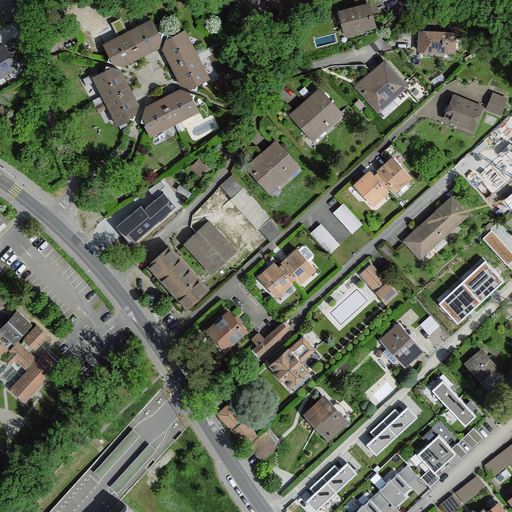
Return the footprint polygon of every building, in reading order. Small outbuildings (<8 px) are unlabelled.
[(269,0),(257,15),(271,27),(294,0),(269,0)] [(315,0),(294,0),(271,27),(283,38),(315,0)] [(341,12),(346,32),(374,24),(369,5),(341,12)] [(153,20),(129,32),(141,56),(144,54),(159,46),(164,33),(158,31),(153,20)] [(172,64),(173,67),(197,55),(184,30),(174,36),(168,34),(164,48),(172,64)] [(104,45),(110,56),(108,61),(122,66),(132,61),(141,56),(129,32),(104,45)] [(456,34),(420,32),(420,51),(455,52),(456,34)] [(0,46),(0,73),(20,62),(8,42),(0,46)] [(197,55),(173,67),(178,76),(183,85),(197,90),(199,85),(209,79),(197,55)] [(372,74),(358,87),(379,110),(406,86),(386,63),(372,74)] [(120,70),(107,65),(105,71),(94,76),(106,101),(130,89),(125,79),(120,70)] [(132,92),(130,89),(106,101),(119,125),(130,120),(129,118),(134,120),(139,106),(132,92)] [(170,96),(163,99),(175,123),(199,110),(194,100),(196,94),(182,89),(170,96)] [(295,113),(293,115),(314,138),(341,113),(320,91),(307,102),(295,113)] [(482,107),(455,97),(447,117),(473,128),(482,107)] [(160,101),(146,108),(142,122),(143,122),(147,124),(145,125),(150,135),(175,123),(163,99),(160,101)] [(387,115),(401,105),(396,99),(383,110),(387,115)] [(505,106),(491,100),(487,109),(501,114),(505,106)] [(17,122),(12,114),(3,119),(9,128),(17,122)] [(297,166),(276,143),(275,144),(263,155),(249,167),(270,190),(297,166)] [(378,172),(379,172),(385,180),(382,183),(387,189),(391,186),(395,191),(411,176),(394,158),(378,172)] [(372,171),(356,185),(373,204),(388,190),(387,189),(382,183),(385,180),(379,172),(376,176),(372,171)] [(234,173),(220,185),(232,197),(243,187),(245,185),(234,173)] [(154,184),(140,194),(145,202),(160,192),(154,184)] [(270,216),(243,187),(232,197),(230,199),(257,228),(270,216)] [(452,198),(428,221),(443,237),(467,215),(452,198)] [(344,203),(333,212),(353,233),(363,225),(344,203)] [(110,213),(104,206),(101,208),(106,215),(110,213)] [(126,214),(124,216),(135,228),(138,225),(141,229),(152,218),(142,207),(130,218),(126,214)] [(124,216),(114,224),(115,225),(126,237),(127,238),(136,230),(135,228),(124,216)] [(273,217),(260,229),(271,241),(284,229),(273,217)] [(237,250),(210,221),(200,230),(227,260),(237,250)] [(443,237),(428,221),(406,240),(421,258),(434,246),(443,237)] [(322,223),(311,232),(330,253),(340,244),(322,223)] [(126,237),(115,225),(111,229),(122,242),(126,237)] [(213,260),(219,267),(227,260),(200,230),(192,237),(197,244),(202,240),(210,249),(217,257),(213,260)] [(210,249),(202,240),(197,244),(192,237),(185,243),(199,258),(210,249)] [(448,242),(443,237),(434,246),(439,251),(448,242)] [(189,268),(169,247),(151,264),(170,285),(189,268)] [(217,257),(210,249),(199,258),(213,273),(219,267),(213,260),(217,257)] [(299,249),(283,263),(289,270),(296,278),(300,282),(316,268),(299,249)] [(458,325),(505,282),(486,261),(439,304),(458,325)] [(276,263),(260,277),(277,296),(292,282),(285,273),(279,267),(276,263)] [(289,270),(283,263),(279,267),(285,273),(292,282),(296,278),(289,270)] [(397,292),(372,264),(361,274),(387,302),(397,292)] [(208,289),(189,268),(170,285),(189,306),(208,289)] [(9,300),(0,289),(0,288),(0,305),(0,306),(9,300)] [(246,330),(230,312),(209,329),(226,348),(246,330)] [(0,356),(8,348),(10,350),(9,351),(11,354),(7,358),(12,363),(16,358),(29,370),(24,376),(36,389),(59,364),(47,352),(38,361),(31,354),(48,336),(37,326),(21,345),(15,339),(30,324),(18,313),(4,327),(2,329),(0,327),(0,356)] [(423,322),(430,331),(441,323),(434,314),(423,322)] [(289,329),(283,323),(253,351),(258,357),(289,329)] [(423,350),(400,324),(382,340),(389,347),(399,358),(406,366),(423,350)] [(264,338),(260,333),(253,339),(258,344),(264,338)] [(277,360),(272,365),(295,390),(312,376),(308,371),(323,357),(304,336),(287,351),(285,348),(275,357),(277,360)] [(399,358),(389,347),(384,351),(394,363),(399,358)] [(483,351),(469,364),(482,379),(496,367),(483,351)] [(36,389),(24,376),(12,389),(25,401),(36,389)] [(430,395),(462,432),(475,422),(442,385),(430,395)] [(344,420),(325,400),(311,414),(329,434),(344,420)] [(258,435),(230,403),(218,414),(247,445),(258,435)] [(362,449),(374,461),(418,420),(406,407),(362,449)] [(276,447),(265,434),(251,446),(262,459),(276,447)] [(434,478),(456,459),(438,441),(417,460),(434,478)] [(511,443),(497,456),(506,467),(511,462),(511,443)] [(113,484),(120,491),(146,463),(139,456),(113,484)] [(506,467),(497,456),(485,465),(494,476),(506,467)] [(305,507),(309,511),(321,511),(354,481),(345,470),(305,507)] [(486,486),(476,474),(456,490),(465,502),(486,486)] [(379,492),(392,507),(411,491),(397,477),(379,492)] [(452,511),(462,505),(453,493),(441,502),(448,511),(452,511)] [(355,511),(376,511),(368,502),(355,511)] [(506,511),(499,502),(486,511),(506,511)]
